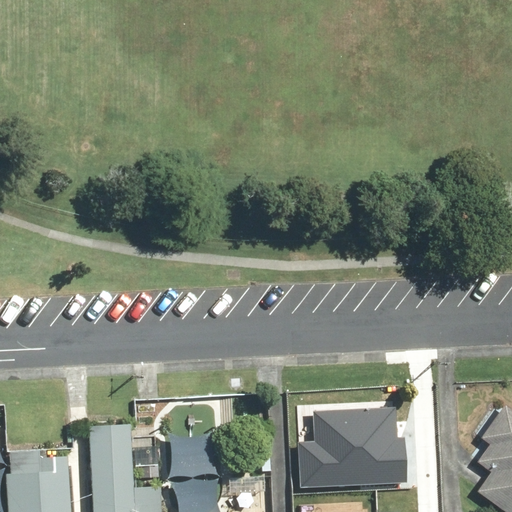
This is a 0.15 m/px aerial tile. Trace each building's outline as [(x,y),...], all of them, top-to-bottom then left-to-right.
[(174,427),(172,399),(130,401),(131,423),(132,465),(158,464),(157,428),(174,427)] [(297,438),(300,484),(406,477),(403,435),(394,436),(392,403),(313,408),(315,437),(297,438)] [(461,418),(482,433),(479,437),(487,443),(474,462),(489,472),(475,492),(504,511),(511,511),(511,412),(502,406),(489,423),(468,407),(461,418)] [(158,511),(158,487),(133,487),(132,465),(131,428),(131,423),(90,421),(91,511),(158,511)] [(69,511),(68,470),(4,473),(5,511),(69,511)]
